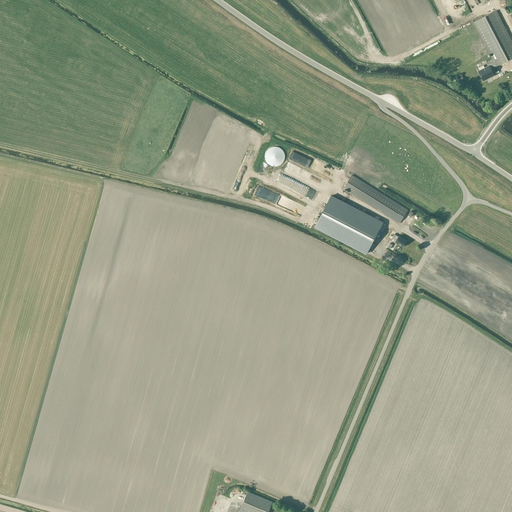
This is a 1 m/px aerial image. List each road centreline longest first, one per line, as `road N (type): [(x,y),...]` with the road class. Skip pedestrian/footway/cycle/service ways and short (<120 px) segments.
road 1 (unclassified): [(316,511),(415,274),(467,199)]
road 2 (unclassified): [(379,100),(214,0)]
road 3 (unclassified): [(467,199),(420,137),(379,100)]
